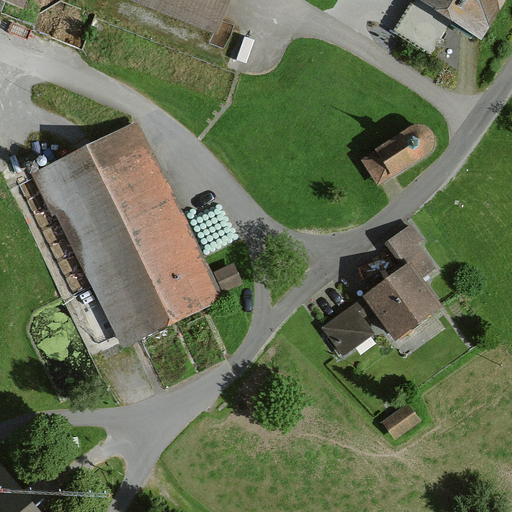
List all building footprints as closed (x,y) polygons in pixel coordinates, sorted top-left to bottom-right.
[(234,0),(5,0),(44,15),(49,0),(66,0),(212,57),(234,0)] [(511,1),(511,0),(417,0),(392,39),(428,62),(454,22),(487,43),(511,1)] [(420,127),(363,163),(381,192),(438,156),(443,150),(445,140),(440,130),(429,126),(420,127)] [(138,128),(28,179),(110,353),(220,302),(138,128)] [(443,272),(413,230),(391,246),(408,270),(323,331),(347,364),(385,336),(400,357),(463,312),(437,276),(443,272)] [(426,419),(415,403),(389,420),(400,436),(426,419)] [(45,511),(0,457),(0,511),(45,511)]
